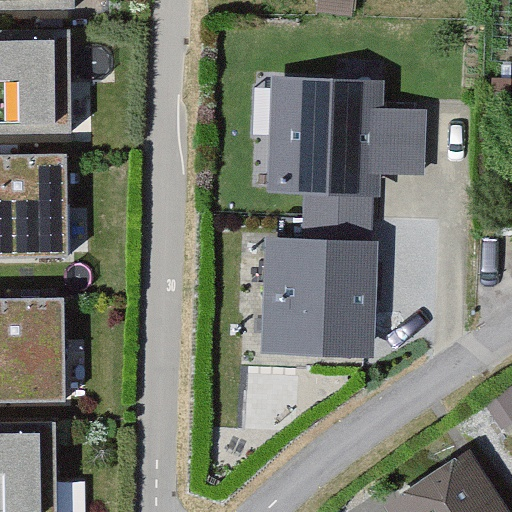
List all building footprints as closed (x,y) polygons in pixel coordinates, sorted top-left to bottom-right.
[(73,0),(0,0),(0,14),(74,14),(73,0)] [(318,0),(316,14),(356,19),(358,0),(318,0)] [(70,34),(0,34),(0,138),(72,138),(70,34)] [(275,78),(269,192),(375,198),(376,173),(418,175),(422,116),(381,114),(383,84),(275,78)] [(65,158),(0,159),(0,263),(66,262),(65,158)] [(369,360),(374,250),(269,245),(263,355),(369,360)] [(65,303),(0,303),(0,407),(66,407),(65,303)] [(511,423),(511,388),(487,405),(503,430),(511,423)] [(56,511),(55,428),(0,428),(0,511),(56,511)] [(498,511),(472,466),(392,511),(498,511)]
